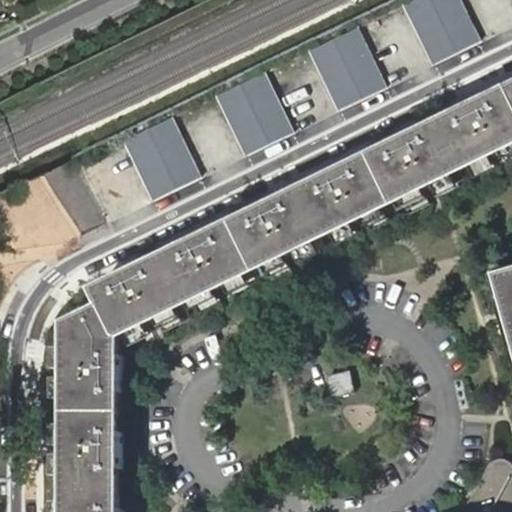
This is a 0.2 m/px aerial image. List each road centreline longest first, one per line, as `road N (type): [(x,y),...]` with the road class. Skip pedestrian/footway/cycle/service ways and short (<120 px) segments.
road 1 (residential): [(28,511),(27,355),(54,279),(511,58)]
road 2 (residential): [(371,511),(413,491),(451,424),(430,357),(406,337),(374,330),(210,385),(184,411),(184,453),(193,471),(226,496),(287,511)]
